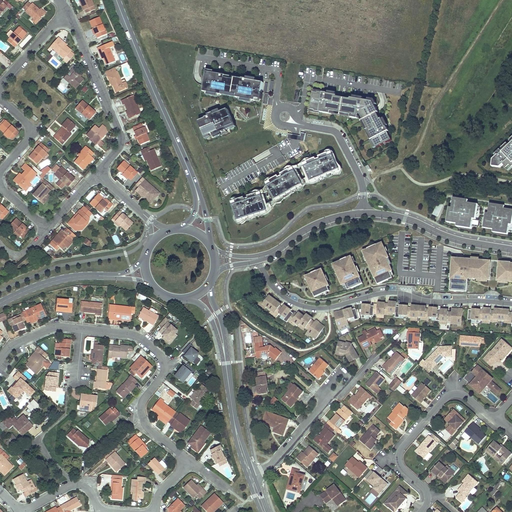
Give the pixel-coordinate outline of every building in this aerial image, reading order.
[(85,10),(86,13),(96,9),(91,0),(78,0),(80,2),(81,1),(85,10)] [(40,10),(32,3),(31,5),(28,2),(23,8),(26,11),(25,12),(33,19),(38,23),(45,14),(40,10)] [(96,35),(97,38),(106,34),(99,17),(90,21),(93,29),(96,35)] [(10,38),(7,41),(14,47),(27,33),(19,27),(14,33),(10,38)] [(61,40),(59,37),(50,46),(64,59),(63,60),(67,64),(75,55),(70,51),(71,51),(66,45),(61,41),(61,40)] [(97,48),(98,50),(99,52),(100,51),(103,58),(106,65),(115,61),(109,47),(105,49),(103,45),(97,48)] [(79,67),(77,65),(76,64),(69,72),(72,74),(69,77),(67,75),(63,78),(76,89),(84,80),(80,77),(74,72),(75,71),(79,67)] [(112,83),(113,85),(116,92),(124,88),(117,72),(113,73),(112,69),(105,72),(110,83),(112,83)] [(207,83),(205,82),(203,91),(222,95),(222,92),(237,94),(236,97),(255,100),(256,98),(261,99),(262,94),(261,93),(263,82),(247,79),(242,78),(242,79),(239,79),(239,78),(234,77),(233,79),(225,78),(225,75),(221,74),(221,75),(208,73),(207,83)] [(318,93),(313,92),(310,109),(315,110),(315,111),(330,114),(331,111),(351,114),(350,117),(358,118),(359,114),(361,114),(368,129),(366,130),(371,140),(373,139),(377,147),(393,139),(389,131),(390,130),(388,126),(387,126),(382,118),(381,119),(378,112),(379,112),(373,101),(363,100),(362,102),(361,102),(359,99),(351,98),(351,99),(336,96),(337,95),(327,93),(323,92),(323,93),(318,92),(318,93)] [(125,104),(126,108),(127,111),(131,118),(141,114),(133,96),(121,101),(123,105),(125,104)] [(86,118),(89,120),(96,113),(82,101),(75,108),(81,114),(86,118)] [(204,119),(199,121),(202,129),(203,129),(206,136),(213,133),(214,136),(227,130),(226,128),(234,124),(228,109),(215,114),(214,112),(209,114),(210,116),(206,117),(207,119),(204,120),(204,119)] [(358,118),(360,118),(366,130),(368,129),(361,114),(359,114),(358,118)] [(57,134),(55,135),(54,137),(62,144),(72,133),(70,132),(75,125),(68,119),(61,126),(63,127),(64,128),(58,135),(57,134)] [(0,129),(4,133),(9,138),(9,137),(12,140),(19,133),(5,121),(0,126),(0,129)] [(143,127),(142,124),(133,128),(140,144),(149,141),(146,133),(144,127),(143,127)] [(105,135),(106,134),(107,132),(105,128),(102,125),(98,129),(95,126),(86,135),(90,138),(96,144),(97,145),(105,135)] [(510,167),(511,169),(511,142),(511,144),(511,145),(509,147),(508,147),(501,153),(501,154),(498,157),(493,161),(492,168),(500,169),(503,166),(507,170),(510,167)] [(29,157),(33,160),(37,164),(49,150),(42,143),(29,157)] [(83,170),(86,167),(88,164),(88,163),(92,158),(91,157),(94,154),(86,147),(83,150),(85,151),(79,157),(75,162),(83,170)] [(151,170),(161,166),(154,149),(150,151),(148,147),(141,150),(142,154),(144,153),(147,160),(151,170)] [(329,156),(327,153),(319,157),(319,158),(316,160),(311,162),(312,164),(308,165),(304,167),(310,182),(339,169),(333,154),(329,156)] [(128,178),(131,180),(138,173),(124,161),(117,169),(123,174),(128,178)] [(25,164),(24,166),(22,168),(25,171),(22,175),(15,182),(23,189),(29,183),(37,174),(25,164)] [(75,179),(61,167),(60,168),(56,165),(52,170),(56,173),(55,175),(60,180),(56,185),(61,189),(66,184),(68,186),(75,179)] [(275,181),(268,186),(276,200),(303,184),(295,170),(291,172),(289,169),(281,174),(282,176),(279,177),(278,178),(279,179),(275,181)] [(20,174),(13,181),(15,182),(22,175),(20,174)] [(142,177),(136,184),(139,187),(136,191),(142,196),(144,195),(152,203),(160,193),(142,177)] [(47,194),(50,190),(53,187),(46,181),(43,184),(33,195),(39,201),(45,195),(45,196),(47,194)] [(25,191),(31,185),(29,183),(23,189),(25,191)] [(248,198),(245,199),(240,201),(240,202),(236,203),(232,205),(237,220),(267,211),(262,195),(258,196),(257,193),(248,196),(248,198)] [(48,195),(47,194),(45,196),(45,195),(39,201),(41,203),(48,195)] [(109,203),(98,194),(97,195),(107,205),(109,203)] [(113,205),(111,204),(110,202),(109,203),(107,205),(97,195),(90,203),(100,213),(104,209),(107,211),(113,205)] [(144,195),(142,196),(151,204),(152,203),(144,195)] [(444,204),(439,201),(432,214),(437,217),(444,204)] [(468,203),(453,201),(452,208),(450,222),(457,224),(457,226),(462,227),(462,224),(472,226),(473,219),(476,219),(476,214),(474,214),(475,204),(468,203)] [(0,217),(2,219),(9,212),(0,204),(0,217)] [(504,208),(489,206),(488,213),(486,228),(493,229),(493,232),(498,233),(498,230),(508,231),(509,224),(511,225),(511,222),(511,219),(510,219),(511,210),(504,208)] [(89,211),(85,207),(82,211),(80,210),(79,211),(79,215),(75,219),(73,217),(68,224),(76,231),(80,228),(86,221),(92,214),(89,211)] [(120,225),(126,230),(133,223),(119,211),(113,218),(115,221),(120,225)] [(97,212),(95,215),(101,221),(103,219),(97,212)] [(15,232),(20,236),(23,238),(30,231),(16,219),(9,226),(15,232)] [(49,244),(57,250),(60,247),(62,250),(65,246),(72,239),(74,241),(77,237),(68,229),(64,233),(62,230),(59,233),(60,234),(56,239),(55,238),(49,244)] [(116,244),(120,242),(116,234),(112,236),(116,244)] [(88,247),(92,242),(87,238),(83,242),(88,247)] [(74,241),(72,239),(65,246),(68,248),(74,241)] [(390,265),(387,258),(389,257),(386,252),(385,248),(382,243),(377,245),(368,249),(364,251),(366,256),(368,262),(369,264),(371,263),(373,268),(371,269),(378,284),(393,278),(392,276),(390,272),(392,271),(390,265)] [(363,283),(358,273),(356,267),(354,263),(352,258),(351,257),(348,259),(342,261),(333,265),(334,266),(336,269),(337,273),(339,277),(342,285),(345,284),(347,288),(348,290),(363,283)] [(451,270),(450,290),(457,291),(457,289),(461,290),(461,291),(466,292),(467,280),(466,279),(468,276),(470,277),(473,277),(473,278),(489,280),(490,261),(454,258),(453,270),(451,270)] [(511,263),(510,263),(499,262),(497,280),(511,281),(511,263)] [(330,291),(328,286),(329,286),(327,282),(325,276),(322,270),(317,272),(312,274),(306,277),(306,278),(308,281),(315,297),(323,294),(327,292),(330,291)] [(269,308),(274,300),(272,298),(269,295),(268,297),(266,300),(263,297),(258,304),(261,306),(263,304),(266,306),(269,308)] [(72,304),(68,303),(68,300),(57,299),(56,309),(67,310),(67,312),(71,313),(72,304)] [(278,309),(280,306),(281,304),(277,302),(274,300),(269,308),(271,310),(274,312),(273,314),(276,317),(279,313),(281,311),(278,309)] [(101,314),(102,303),(81,301),(80,312),(96,313),(101,314)] [(396,305),(396,302),(392,301),(388,301),(388,303),(388,306),(385,306),(385,307),(384,311),(384,314),(388,315),(388,312),(392,312),(395,313),(395,309),(395,306),(396,305)] [(384,311),(385,307),(385,306),(385,304),(382,303),(381,303),(377,303),(377,304),(377,307),(374,306),(373,308),(373,313),(373,314),(377,314),(381,314),(381,317),(384,318),(384,314),(384,311)] [(37,320),(41,318),(45,316),(40,304),(32,308),(33,310),(27,313),(26,311),(22,312),(22,313),(26,321),(26,322),(30,321),(30,322),(31,324),(36,321),(35,320),(37,320)] [(373,313),(373,308),(370,308),(370,306),(370,304),(366,304),(363,304),(362,318),(364,318),(365,315),(369,316),(373,316),(373,314),(373,313)] [(407,306),(407,305),(404,305),(404,304),(400,304),(400,306),(399,309),(395,309),(395,313),(394,317),(398,318),(398,315),(403,315),(406,316),(406,315),(407,309),(407,306)] [(110,305),(109,319),(119,320),(119,319),(121,319),(121,320),(130,321),(131,307),(110,305)] [(288,313),(290,311),(291,309),(289,307),(285,305),(283,308),(281,310),(281,311),(279,313),(281,315),(285,317),(283,320),(286,322),(288,320),(291,316),(288,313)] [(418,306),(415,305),(413,305),(411,305),(411,307),(411,309),(407,309),(406,315),(406,316),(410,317),(415,317),(415,320),(417,320),(418,317),(417,317),(418,315),(418,307),(418,306)] [(426,308),(426,306),(424,306),(423,305),(422,305),(421,306),(418,306),(418,307),(418,315),(421,316),(425,316),(424,319),(429,319),(429,316),(429,311),(425,311),(426,308)] [(440,320),(440,313),(440,312),(437,312),(437,309),(437,306),(435,306),(435,307),(435,306),(433,306),(429,306),(429,308),(429,311),(429,316),(432,317),(436,317),(436,320),(440,320)] [(358,319),(356,311),(353,312),(352,309),(351,307),(347,309),(344,310),(347,320),(347,319),(350,319),(354,317),(355,320),(358,319)] [(139,316),(147,321),(154,325),(159,316),(144,308),(139,316)] [(452,308),(452,312),(451,314),(451,321),(451,322),(450,323),(454,323),(461,324),(463,309),(459,308),(458,312),(457,312),(457,309),(452,308)] [(479,319),(479,312),(480,309),(476,309),(476,308),(474,308),(472,308),(472,310),(472,312),(468,312),(467,319),(471,319),(476,320),(476,323),(479,323),(479,319)] [(479,312),(479,319),(484,319),(487,319),(487,322),(490,323),(490,321),(490,313),(491,310),(491,309),(488,308),(487,308),(483,308),(483,309),(483,312),(479,312)] [(501,319),(502,309),(498,309),(499,309),(498,309),(494,308),(494,310),(494,314),(490,313),(490,321),(493,321),(494,319),(498,319),(501,319)] [(448,311),(448,309),(444,309),(443,309),(441,309),(440,312),(440,313),(440,320),(440,321),(439,323),(442,323),(443,321),(447,321),(451,321),(451,314),(448,313),(448,311)] [(502,309),(501,319),(504,319),(508,320),(508,322),(511,323),(511,316),(511,315),(509,315),(509,312),(509,309),(506,309),(505,309),(505,310),(502,309)] [(347,320),(344,310),(339,311),(340,314),(338,315),(337,312),(337,311),(333,312),(338,327),(345,325),(348,324),(347,319),(347,320)] [(298,325),(304,317),(301,315),(302,315),(300,313),(298,312),(297,314),(295,317),(292,314),(291,316),(288,320),(291,323),(292,321),(296,323),(298,325)] [(26,321),(22,313),(9,319),(12,325),(15,333),(25,328),(22,322),(26,321)] [(309,322),(311,320),(312,318),(309,316),(308,316),(306,314),(304,317),(298,325),(298,326),(300,327),(302,325),(305,327),(308,330),(309,330),(313,324),(309,322)] [(165,318),(159,325),(162,327),(159,331),(169,340),(177,331),(167,322),(169,321),(165,318)] [(315,339),(324,327),(320,324),(318,327),(316,326),(318,323),(319,322),(315,320),(314,322),(313,324),(309,330),(308,330),(307,332),(312,336),(315,339)] [(371,343),(370,341),(373,339),(374,341),(375,342),(381,339),(375,328),(367,333),(368,334),(364,335),(358,339),(364,349),(372,345),(371,343)] [(409,341),(410,341),(409,349),(418,350),(419,333),(408,333),(408,337),(409,337),(409,341)] [(481,337),(460,336),(460,345),(469,346),(469,344),(472,345),(472,346),(480,347),(481,337)] [(61,343),(61,346),(60,348),(59,348),(56,348),(55,356),(69,357),(70,340),(63,339),(62,343),(61,343)] [(511,348),(511,347),(502,339),(492,351),(491,351),(484,359),(490,364),(495,358),(496,359),(496,360),(501,360),(501,361),(502,360),(501,358),(500,355),(502,353),(506,352),(507,352),(508,353),(511,348)] [(357,355),(353,348),(352,347),(351,347),(352,344),(347,343),(346,344),(339,342),(337,351),(345,353),(350,361),(355,358),(354,357),(357,355)] [(275,349),(272,346),(266,347),(266,348),(264,348),(263,343),(256,344),(257,358),(262,358),(262,356),(269,355),(275,361),(282,354),(276,349),(275,349)] [(93,350),(92,360),(92,365),(102,366),(104,346),(94,345),(93,350)] [(128,346),(120,345),(120,346),(120,348),(109,347),(108,356),(112,357),(115,357),(120,358),(127,358),(128,351),(132,352),(133,348),(131,347),(128,346)] [(451,356),(451,346),(440,346),(425,361),(432,368),(441,359),(440,358),(442,356),(444,356),(451,356)] [(47,355),(38,347),(35,350),(36,351),(37,352),(29,361),(26,365),(34,373),(42,365),(46,368),(50,364),(41,356),(42,355),(45,357),(47,355)] [(191,347),(184,357),(197,366),(200,361),(198,358),(198,356),(200,354),(191,347)] [(37,352),(36,351),(28,360),(29,361),(37,352)] [(385,364),(382,367),(388,372),(391,369),(394,372),(405,359),(397,352),(390,360),(386,365),(385,364)] [(508,353),(507,352),(506,352),(502,353),(500,355),(501,358),(502,360),(508,353)] [(147,369),(148,369),(149,370),(152,367),(141,356),(130,368),(140,377),(147,369)] [(323,371),(329,365),(320,358),(309,371),(318,378),(323,371)] [(444,374),(454,364),(449,358),(438,368),(444,374)] [(183,365),(174,377),(183,383),(192,373),(193,375),(196,371),(188,363),(185,367),(183,365)] [(42,365),(34,373),(36,375),(43,366),(42,365)] [(483,370),(478,366),(473,372),(478,376),(483,370)] [(101,369),(100,369),(98,369),(96,381),(96,388),(105,389),(107,368),(102,368),(101,369)] [(10,387),(7,391),(17,399),(23,391),(30,397),(36,390),(24,381),(27,378),(16,369),(5,383),(10,387)] [(148,369),(147,369),(140,377),(141,378),(149,370),(148,369)] [(493,378),(483,370),(478,376),(470,385),(480,393),(487,385),(490,381),(493,378)] [(367,386),(374,391),(378,386),(385,379),(377,372),(372,379),(373,380),(367,386)] [(52,373),(46,377),(45,387),(55,388),(56,388),(56,383),(57,378),(58,378),(59,373),(52,373)] [(266,375),(256,376),(257,384),(255,384),(256,393),(266,392),(265,387),(265,383),(267,383),(266,375)] [(122,397),(125,395),(128,392),(127,391),(128,390),(130,392),(136,386),(134,384),(137,381),(131,376),(128,379),(129,379),(123,385),(122,385),(116,392),(122,397)] [(393,381),(399,386),(402,382),(398,378),(397,377),(393,381)] [(389,386),(395,391),(399,386),(393,381),(389,386)] [(196,409),(211,391),(201,383),(196,390),(195,391),(190,397),(193,400),(190,403),(196,409)] [(294,385),(292,383),(286,389),(289,392),(294,385)] [(423,383),(412,395),(421,403),(424,400),(423,399),(431,390),(423,383)] [(501,390),(494,384),(491,388),(498,394),(501,390)] [(297,398),(300,395),(302,392),(295,385),(294,385),(289,392),(282,399),(289,405),(295,397),(297,398)] [(360,391),(356,396),(357,397),(351,404),(358,410),(368,398),(370,399),(373,396),(362,387),(359,390),(360,391)] [(92,409),(92,408),(92,407),(95,407),(97,406),(98,397),(81,395),(80,405),(84,405),(85,407),(85,411),(90,411),(92,409)] [(351,404),(357,397),(356,396),(354,395),(348,402),(351,404)] [(159,414),(168,421),(175,412),(162,402),(163,401),(164,400),(160,397),(151,408),(159,414)] [(295,397),(289,405),(291,407),(298,399),(297,398),(295,397)] [(27,407),(30,409),(33,412),(39,405),(33,400),(27,407)] [(403,409),(404,407),(400,403),(393,411),(394,411),(388,418),(392,421),(390,424),(396,429),(404,420),(403,419),(402,418),(403,416),(404,417),(408,413),(403,409)] [(99,418),(102,422),(105,426),(111,420),(116,416),(117,417),(120,414),(115,408),(112,410),(110,408),(99,418)] [(349,416),(342,409),(337,415),(331,421),(330,420),(328,423),(335,429),(335,430),(338,427),(339,428),(349,416)] [(459,414),(454,409),(447,417),(453,423),(451,424),(447,429),(452,435),(463,423),(457,416),(459,414)] [(175,412),(168,421),(171,423),(170,425),(181,433),(190,421),(180,413),(179,414),(175,412)] [(274,432),(279,434),(283,436),(289,420),(267,412),(263,424),(275,428),(274,432)] [(168,421),(159,414),(157,417),(166,424),(168,421)] [(466,420),(459,414),(457,416),(463,423),(466,420)] [(17,421),(27,432),(32,427),(32,426),(28,421),(23,416),(17,421)] [(0,424),(0,428),(0,429),(2,431),(7,427),(9,430),(13,426),(22,436),(27,432),(17,421),(14,418),(12,420),(10,417),(8,419),(7,418),(0,424)] [(479,430),(475,426),(476,425),(473,422),(465,431),(479,444),(486,436),(479,430)] [(332,448),(327,444),(335,435),(332,432),(335,429),(328,423),(325,426),(326,428),(322,433),(322,434),(320,436),(316,441),(320,445),(323,448),(329,452),(332,448)] [(93,424),(90,427),(96,433),(99,430),(93,424)] [(211,433),(201,425),(188,443),(192,446),(198,451),(204,442),(211,433)] [(380,431),(373,425),(360,440),(370,449),(375,444),(374,443),(376,440),(375,439),(374,438),(376,436),(380,431)] [(89,440),(84,436),(79,435),(76,432),(73,429),(67,436),(78,446),(80,445),(83,446),(83,447),(87,448),(89,440)] [(9,446),(12,443),(15,440),(13,438),(15,437),(12,434),(7,439),(8,440),(9,439),(9,440),(6,442),(9,446)] [(130,445),(138,438),(136,435),(128,442),(130,445)] [(438,442),(429,435),(420,445),(421,446),(420,447),(418,448),(416,451),(424,458),(438,442)] [(148,452),(146,450),(145,448),(142,446),(144,444),(138,438),(130,445),(141,457),(148,452)] [(454,450),(460,442),(455,438),(449,446),(454,450)] [(511,453),(503,446),(502,447),(500,446),(494,441),(487,449),(494,456),(493,457),(502,465),(511,453)] [(198,451),(192,446),(191,447),(198,453),(205,443),(204,442),(198,451)] [(225,459),(221,449),(222,449),(220,445),(210,450),(212,454),(211,454),(216,464),(218,463),(225,459)] [(305,454),(304,453),(302,452),(297,458),(307,467),(319,454),(310,446),(307,449),(308,450),(305,454)] [(494,456),(487,449),(485,451),(493,457),(494,456)] [(104,457),(106,459),(112,466),(113,465),(118,470),(125,464),(115,452),(113,453),(111,451),(104,457)] [(5,474),(9,470),(13,466),(0,453),(0,469),(0,470),(5,474)] [(363,466),(358,462),(352,457),(345,465),(360,477),(368,468),(364,465),(363,466)] [(158,475),(161,472),(165,469),(164,469),(159,463),(154,458),(147,464),(158,475)] [(22,470),(27,464),(24,461),(18,467),(22,470)] [(445,467),(439,462),(432,470),(438,476),(439,475),(442,477),(442,480),(446,483),(453,474),(448,470),(450,468),(447,465),(445,467)] [(293,479),(293,480),(293,481),(290,480),(288,485),(293,487),(292,491),(300,493),(305,476),(299,474),(299,472),(293,470),(291,477),(292,477),(293,479)] [(368,480),(367,480),(374,486),(373,488),(380,494),(387,485),(380,480),(382,478),(374,472),(371,470),(365,477),(368,480)] [(25,497),(33,493),(31,489),(35,487),(31,479),(27,482),(23,474),(13,479),(16,485),(15,486),(18,491),(23,489),(25,492),(23,493),(25,497)] [(478,482),(469,474),(463,481),(465,482),(465,483),(459,490),(461,491),(456,497),(462,502),(467,497),(466,496),(478,482)] [(143,499),(143,496),(143,493),(141,491),(142,483),(145,483),(146,478),(138,477),(138,480),(132,480),(131,491),(133,492),(133,500),(137,501),(139,498),(143,499)] [(112,499),(117,499),(122,500),(123,488),(121,487),(122,479),(112,479),(111,487),(113,487),(113,489),(112,499)] [(191,480),(187,484),(183,488),(193,498),(196,495),(200,499),(206,493),(202,489),(201,491),(196,486),(191,480)] [(502,483),(500,481),(489,494),(492,496),(498,491),(497,490),(502,483)] [(332,495),(336,500),(340,505),(346,500),(335,485),(320,496),(324,501),(332,495)] [(409,493),(400,486),(388,500),(391,503),(389,506),(395,511),(400,505),(404,501),(407,498),(405,497),(409,493)] [(503,494),(506,497),(511,490),(509,487),(503,494)] [(380,494),(373,488),(370,491),(377,497),(380,494)] [(213,511),(216,509),(215,509),(215,508),(219,504),(220,505),(223,503),(214,494),(202,506),(207,511),(213,511)] [(332,499),(338,507),(340,505),(336,500),(332,495),(324,501),(326,504),(332,499)] [(60,507),(62,511),(70,511),(81,505),(77,497),(60,507)] [(185,506),(178,499),(168,508),(168,511),(178,511),(180,510),(185,506)]
